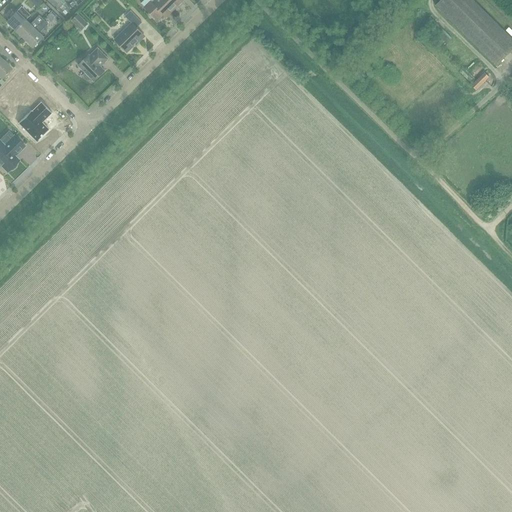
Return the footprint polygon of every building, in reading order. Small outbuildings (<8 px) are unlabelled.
[(182,0),(157,0),(153,4),(150,1),(144,7),(157,20),(162,14),(165,17),(166,16),(165,15),(168,11),(170,12),(182,0)] [(511,40),(471,0),(437,0),(434,3),(497,67),(511,52),(511,40)] [(16,30),(26,19),(31,15),(26,10),(22,6),(7,21),(16,30)] [(142,22),(131,10),(125,16),(131,23),(114,39),(127,52),(134,45),(133,45),(137,41),(137,42),(144,35),(136,27),(142,22)] [(26,19),(16,30),(25,39),(35,28),(39,24),(43,19),(39,15),(31,24),(26,19)] [(88,25),(78,15),(71,21),(81,31),(88,25)] [(451,38),(430,16),(423,22),(436,35),(433,38),(442,47),(451,38)] [(43,19),(39,24),(44,28),(48,24),(43,19)] [(35,28),(25,39),(33,47),(44,37),(40,32),(44,28),(39,24),(35,28)] [(100,66),(108,59),(97,48),(90,55),(89,55),(78,65),(85,73),(84,74),(84,76),(87,79),(89,79),(90,78),(94,81),(105,71),(100,66)] [(2,59),(0,61),(0,77),(1,79),(12,68),(2,59)] [(475,89),(488,76),(484,72),(471,85),(475,89)] [(30,110),(18,123),(37,142),(49,129),(42,122),(52,113),(42,102),(32,112),(30,110)] [(7,171),(9,169),(10,169),(12,169),(13,168),(14,167),(15,166),(16,165),(16,163),(16,162),(18,160),(14,156),(24,146),(14,136),(13,136),(8,131),(0,139),(0,164),(7,171)]
